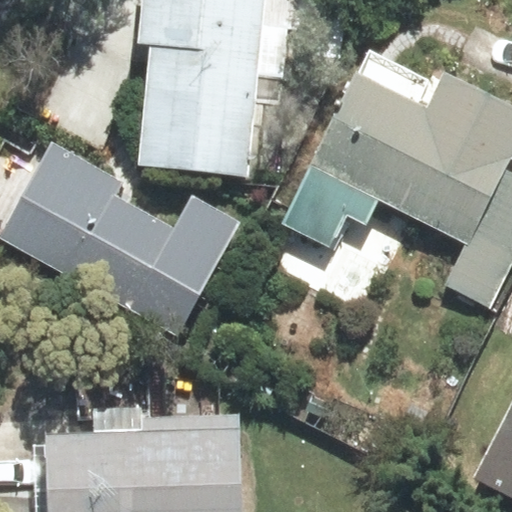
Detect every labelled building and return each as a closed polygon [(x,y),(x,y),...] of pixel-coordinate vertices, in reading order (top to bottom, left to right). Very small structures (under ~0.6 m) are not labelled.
[(241,178),(254,0),(154,0),(141,170),(241,178)] [(426,125),(356,91),(290,226),(325,243),(338,215),(360,226),(373,198),(471,245),(449,291),(483,307),(511,246),(511,185),(496,178),(511,146),(511,120),(445,88),(426,125)] [(187,224),(68,159),(16,253),(134,319),(187,224)] [(511,498),(511,423),(482,484),(511,498)] [(229,511),(227,441),(42,450),(44,511),(229,511)]
